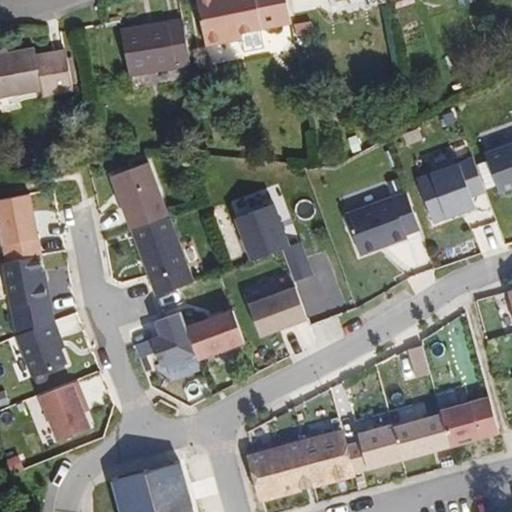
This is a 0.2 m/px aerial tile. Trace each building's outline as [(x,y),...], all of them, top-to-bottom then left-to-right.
[(239,38),(290,28),(284,0),(197,0),(205,50),(240,44),(239,38)] [(382,0),(326,0),(329,13),(362,7),(362,12),(385,8),(382,0)] [(127,80),(189,68),(180,22),(119,33),(127,80)] [(6,54),(0,55),(0,98),(40,92),(42,94),(71,88),(62,52),(33,58),(32,53),(7,57),(6,54)] [(511,143),(487,153),(503,194),(511,190),(511,143)] [(474,158),(418,179),(435,222),(490,201),(474,158)] [(150,160),(111,175),(131,227),(170,212),(150,160)] [(233,198),(237,213),(266,204),(262,190),(233,198)] [(409,191),(348,215),(363,254),(424,231),(409,191)] [(27,199),(0,203),(0,250),(16,339),(33,382),(64,367),(27,199)] [(275,204),(237,218),(253,259),(284,247),(291,245),(275,204)] [(170,212),(131,227),(157,294),(196,280),(170,212)] [(291,245),(284,247),(298,284),(315,278),(301,241),(291,245)] [(299,286),(249,305),(261,337),(311,317),(299,286)] [(237,307),(191,324),(201,351),(204,358),(250,341),(237,307)] [(185,309),(156,320),(172,362),(201,351),(191,324),(185,309)] [(76,382),(41,395),(59,441),(93,428),(76,382)] [(42,432),(52,428),(39,394),(29,398),(42,432)] [(359,441),(348,444),(356,474),(389,465),(500,433),(489,396),(380,427),(356,433),(359,441)] [(404,419),(427,413),(424,401),(401,407),(404,419)] [(342,427),(247,454),(260,500),(355,473),(342,427)] [(192,511),(190,505),(178,464),(112,484),(120,511),(192,511)]
